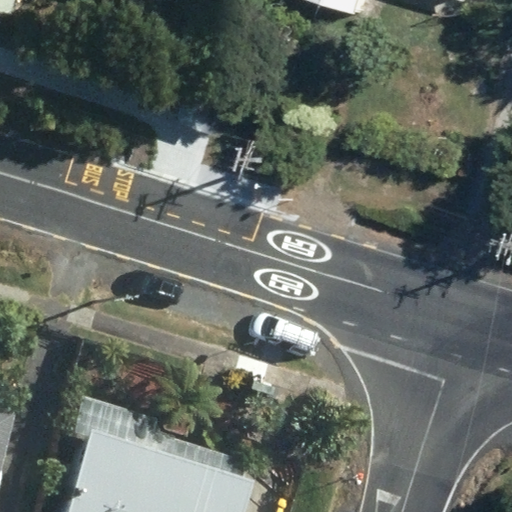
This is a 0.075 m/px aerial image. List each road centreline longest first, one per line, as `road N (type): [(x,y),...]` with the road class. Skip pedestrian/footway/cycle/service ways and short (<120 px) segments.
road 1 (unclassified): [(0,173),(464,317)]
road 2 (unclassified): [(403,511),(464,317)]
